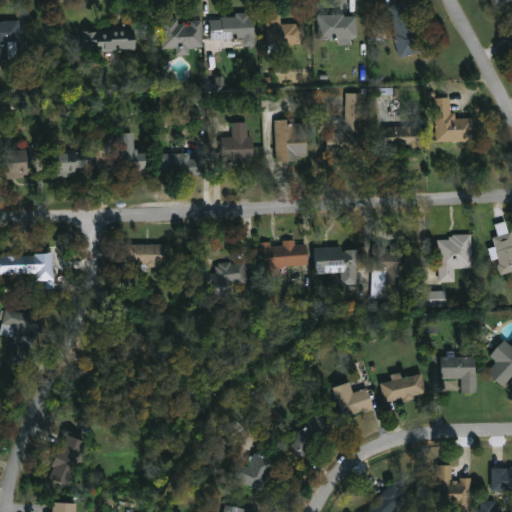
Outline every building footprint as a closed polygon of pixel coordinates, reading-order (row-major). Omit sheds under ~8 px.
[(511,0),(511,1),(497,9),(492,0),(511,0)] [(404,2),(412,27),(415,26),(423,51),(401,58),(393,33),(396,31),(388,7),(404,2)] [(282,10),(282,24),(297,23),(297,25),(303,25),(303,44),(268,45),(267,11),(282,10)] [(256,12),(257,46),(244,46),(244,39),(238,39),(238,34),(235,34),(235,50),(224,50),(223,40),(212,40),(211,20),(222,20),(222,17),(237,17),(237,13),(256,12)] [(346,14),(346,16),(358,16),(358,38),(338,39),(338,34),(335,34),(335,39),(320,39),(319,15),(346,14)] [(179,19),(179,24),(186,23),(186,25),(192,25),(192,21),(203,20),(204,47),(189,48),(190,54),(177,55),(177,48),(164,49),(162,19),(179,19)] [(9,60),(0,60),(0,21),(20,21),(20,41),(13,41),(14,45),(9,45),(9,60)] [(127,26),(128,29),(136,29),(137,50),(103,51),(103,47),(99,47),(99,45),(85,46),(85,34),(81,35),(81,31),(103,30),(103,29),(120,29),(120,26),(127,26)] [(396,107),(378,107),(377,95),(379,95),(379,88),(399,87),(400,95),(395,95),(396,107)] [(363,93),(361,153),(327,152),(328,133),(345,133),(347,93),(363,93)] [(451,97),(452,113),(457,113),(457,118),(476,117),(477,139),(438,142),(435,98),(451,97)] [(295,118),(295,124),(307,123),(308,144),(319,143),(319,156),(297,157),(298,161),(277,162),(275,120),(295,118)] [(248,122),(249,135),(253,135),(254,162),(223,165),(221,137),(232,136),(232,122),(248,122)] [(422,125),(423,152),(406,152),(406,147),(386,148),(386,126),(422,125)] [(138,134),(137,153),(149,153),(148,174),(120,174),(121,134),(138,134)] [(18,142),(18,150),(31,149),(33,172),(23,173),(24,178),(15,179),(14,174),(0,175),(0,151),(6,151),(5,143),(18,142)] [(70,148),(71,153),(88,152),(88,165),(86,165),(86,168),(77,168),(77,171),(60,170),(59,154),(67,153),(67,148),(55,148),(55,144),(59,142),(64,142),(70,148)] [(191,153),(191,159),(205,159),(206,175),(168,175),(168,172),(161,172),(161,154),(191,153)] [(507,221),(511,233),(511,232),(511,272),(502,275),(499,265),(502,264),(500,259),(494,261),(490,248),(497,246),(495,238),(499,236),(496,224),(507,221)] [(471,234),(471,245),(474,245),(474,269),(457,269),(457,282),(441,282),(440,240),(451,239),(451,236),(454,236),(454,234),(471,234)] [(298,240),(298,245),(310,245),(311,265),(288,266),(289,273),(280,273),(280,277),(268,278),(268,267),(262,267),(260,242),(272,242),(272,247),(285,246),(284,240),(298,240)] [(171,265),(157,265),(157,267),(147,267),(147,265),(128,265),(128,245),(171,245),(171,265)] [(406,245),(406,261),(407,261),(405,285),(388,285),(388,299),(373,298),(374,247),(388,247),(388,252),(392,252),(392,245),(406,245)] [(345,247),(345,252),(348,252),(347,250),(360,249),(361,267),(359,267),(359,284),(344,285),(343,273),(321,274),(320,271),(317,271),(316,248),(345,247)] [(0,274),(35,274),(35,281),(53,281),(53,254),(0,255),(0,274)] [(233,262),(233,264),(247,262),(250,285),(230,287),(232,301),(218,303),(215,283),(219,282),(217,266),(220,266),(220,263),(233,262)] [(449,307),(429,308),(428,291),(448,290),(449,307)] [(6,309),(46,318),(42,334),(38,333),(34,349),(28,348),(24,366),(8,362),(13,338),(0,335),(4,321),(0,320),(2,310),(6,311),(6,309)] [(160,339),(156,354),(137,348),(131,367),(113,362),(122,328),(160,339)] [(511,378),(504,387),(488,372),(497,363),(491,357),(506,340),(511,345),(511,378)] [(456,351),(456,356),(479,356),(479,394),(463,394),(463,379),(443,379),(442,357),(449,357),(449,351),(456,351)] [(403,372),(404,378),(423,374),(427,393),(414,396),(415,399),(406,401),(405,399),(386,403),(381,384),(393,381),(392,375),(403,372)] [(351,382),(354,392),(368,388),(375,407),(342,419),(331,389),(351,382)] [(336,432),(328,439),(325,436),(319,442),(325,448),(317,457),(311,451),(305,457),(294,447),(298,443),(294,438),(317,414),(336,432)] [(87,443),(69,486),(50,478),(55,466),(53,465),(60,447),(63,448),(68,435),(87,443)] [(257,450),(273,458),(272,460),(275,462),(263,490),(232,477),(239,460),(250,465),(252,461),(249,460),(252,454),(254,455),(257,450)] [(452,479),(452,482),(454,482),(454,480),(459,480),(459,482),(461,482),(461,477),(473,477),(473,511),(455,511),(455,504),(452,504),(452,507),(449,507),(449,504),(438,504),(438,463),(453,463),(453,479),(452,479)] [(511,494),(508,494),(508,490),(493,490),(494,466),(509,466),(509,468),(511,468),(511,494)] [(405,501),(395,511),(367,511),(376,502),(377,503),(382,498),(380,496),(394,482),(405,493),(401,497),(405,501)] [(78,502),(77,511),(53,511),(54,500),(78,502)] [(495,511),(495,500),(480,501),(480,511),(495,511)] [(255,510),(254,511),(225,511),(228,503),(255,510)]
